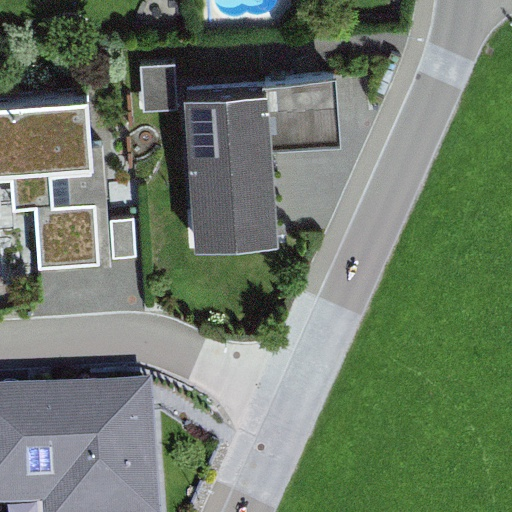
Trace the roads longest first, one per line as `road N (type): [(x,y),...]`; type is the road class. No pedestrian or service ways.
road 1 (residential): [(300,407),(476,0)]
road 2 (residential): [(0,347),(147,342),(300,407)]
